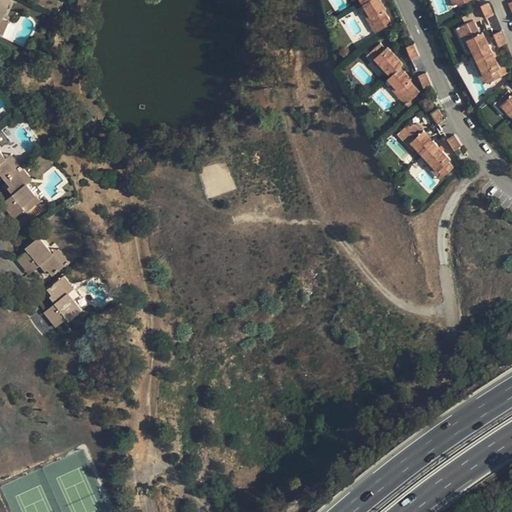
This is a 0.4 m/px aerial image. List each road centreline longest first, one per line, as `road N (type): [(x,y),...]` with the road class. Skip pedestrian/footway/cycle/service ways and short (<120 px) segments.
road 1 (track): [(293,511),(440,390),(453,353),(441,241),(453,203),(489,165)]
road 2 (track): [(152,453),(153,347),(131,205),(147,194)]
road 3 (residential): [(511,187),(473,147),(406,0)]
road 4 (motorway): [(511,389),(346,511)]
road 5 (track): [(451,307),(429,312),(396,303),(329,225)]
road 6 (track): [(151,511),(152,453),(208,511)]
road 7 (motorway): [(406,511),(511,435)]
